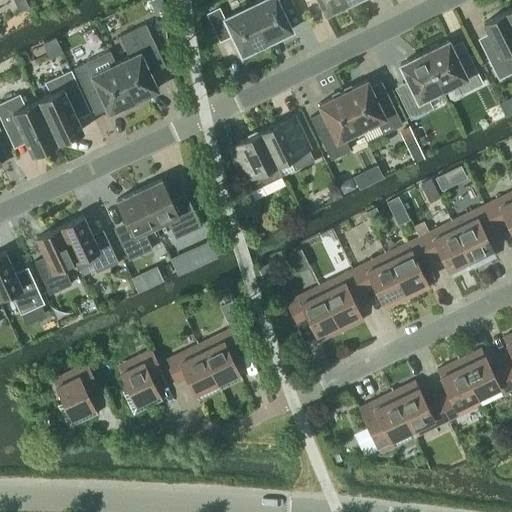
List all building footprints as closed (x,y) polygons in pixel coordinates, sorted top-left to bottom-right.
[(14,0),(19,9),(27,5),(24,0),(14,0)] [(258,0),(249,5),(267,41),(292,29),(281,6),(292,0),(293,4),(293,5),(294,5),(291,0),(258,0)] [(319,0),(325,13),(347,2),(345,0),(319,0)] [(241,54),(267,41),(249,5),(224,17),(219,7),(206,13),(220,40),(220,39),(220,40),(218,36),(230,30),(241,54)] [(511,52),(511,50),(511,49),(511,26),(505,11),(483,22),(496,48),(486,53),(498,78),(511,71),(511,52)] [(129,56),(115,62),(135,104),(147,98),(145,94),(157,88),(144,60),(159,52),(145,23),(119,35),(129,56)] [(448,39),(424,51),(442,89),(457,82),(463,92),(483,82),(469,55),(459,61),(448,39)] [(427,96),(442,89),(424,51),(399,63),(410,85),(397,91),(410,118),(432,107),(427,96)] [(123,110),(135,104),(115,62),(99,70),(93,58),(73,67),(85,93),(97,88),(108,111),(121,105),(123,110)] [(50,93),(37,99),(57,141),(82,129),(69,101),(83,94),(71,69),(44,81),(50,93)] [(367,79),(342,91),(364,136),(359,125),(375,117),(381,130),(401,120),(388,94),(377,100),(367,79)] [(364,136),(342,91),(318,103),(329,126),(318,132),(309,113),(308,113),(329,155),(349,146),(343,133),(359,126),(364,136)] [(32,153),(57,141),(37,99),(25,105),(19,93),(0,101),(0,117),(6,130),(18,124),(32,153)] [(511,97),(500,104),(506,116),(511,112),(511,97)] [(283,120),(261,131),(276,163),(289,157),(294,169),(314,159),(302,135),(292,140),(283,122),(283,121),(283,120)] [(406,145),(416,140),(411,129),(400,135),(406,145)] [(239,141),(228,147),(237,164),(249,190),(282,175),(276,163),(261,131),(239,141)] [(441,189),(450,185),(444,172),(435,177),(441,189)] [(361,174),(353,177),(359,188),(366,184),(361,174)] [(161,178),(138,189),(155,225),(167,220),(175,237),(201,225),(189,200),(174,206),(161,178)] [(338,183),(343,194),(356,188),(353,183),(344,180),(338,183)] [(342,195),(338,186),(333,189),(331,195),(333,200),(342,195)] [(144,230),(155,225),(138,189),(116,199),(129,228),(117,234),(128,259),(152,248),(144,230)] [(505,193),(484,204),(494,223),(505,218),(511,232),(511,198),(508,200),(505,193)] [(397,195),(388,200),(400,224),(409,219),(397,195)] [(252,212),(245,196),(237,200),(244,215),(252,212)] [(483,228),(494,223),(484,204),(452,219),(450,216),(451,220),(475,268),(476,268),(474,265),(496,254),(483,228)] [(83,214),(59,225),(81,271),(76,260),(88,254),(96,271),(118,261),(106,236),(95,241),(83,214)] [(412,224),(418,236),(428,255),(438,250),(451,276),(473,265),(474,269),(475,268),(451,220),(450,216),(449,217),(451,220),(429,230),(423,218),(412,224)] [(80,271),(81,271),(59,225),(36,236),(48,263),(38,267),(34,260),(50,293),(72,283),(63,265),(75,260),(80,271)] [(210,235),(172,253),(181,272),(219,253),(210,235)] [(417,260),(428,255),(418,236),(386,252),(384,248),(383,249),(409,301),(409,300),(408,297),(429,286),(417,260)] [(373,258),(352,268),(361,287),(372,282),(385,308),(407,298),(408,301),(409,301),(383,249),(385,252),(373,258)] [(5,250),(0,252),(0,301),(3,308),(0,300),(0,296),(11,292),(20,313),(44,302),(31,273),(18,279),(5,250)] [(258,267),(263,278),(275,273),(270,261),(258,267)] [(351,293),(361,287),(352,268),(319,284),(318,281),(317,281),(343,333),(343,332),(342,330),(363,318),(351,293)] [(341,330),(342,333),(343,333),(317,281),(318,284),(286,300),(295,320),(306,314),(319,340),(341,330)] [(197,339),(196,340),(222,392),(222,391),(217,381),(238,371),(241,378),(242,377),(229,351),(240,346),(231,327),(198,343),(197,339)] [(511,331),(502,336),(511,355),(511,363),(504,367),(511,383),(511,331)] [(221,392),(222,392),(196,340),(200,350),(189,355),(185,349),(164,359),(174,378),(185,373),(198,399),(199,399),(196,392),(216,382),(221,392)] [(457,354),(482,406),(483,406),(478,396),(499,386),(502,393),(511,387),(511,383),(504,367),(493,373),(481,347),(459,357),(458,354),(457,354)] [(133,365),(120,371),(136,403),(137,403),(158,393),(161,399),(162,399),(149,373),(160,367),(151,348),(130,358),(133,365)] [(449,394),(438,400),(448,419),(460,413),(456,407),(477,397),(482,407),(482,406),(457,354),(456,355),(458,358),(436,369),(449,394)] [(68,378),(55,384),(71,417),(72,416),(93,406),(96,413),(97,412),(85,386),(96,381),(86,361),(65,372),(68,378)] [(436,425),(448,419),(438,400),(427,405),(415,379),(405,384),(408,391),(396,396),(391,386),(391,387),(416,438),(417,438),(412,429),(432,418),(436,425)] [(390,387),(392,390),(359,406),(381,451),(393,446),(390,439),(411,429),(416,439),(416,438),(391,387),(390,387)] [(327,419),(323,407),(313,410),(317,422),(327,419)]
